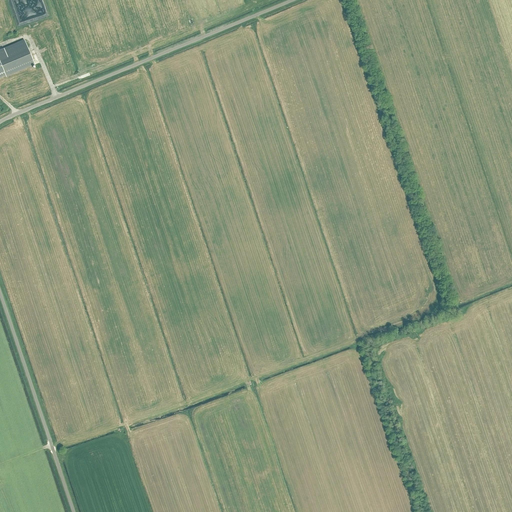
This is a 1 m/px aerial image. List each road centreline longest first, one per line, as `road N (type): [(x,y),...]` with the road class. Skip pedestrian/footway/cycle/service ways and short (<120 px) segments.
road 1 (unclassified): [(0,121),(293,0)]
road 2 (unclassified): [(73,511),(0,295)]
